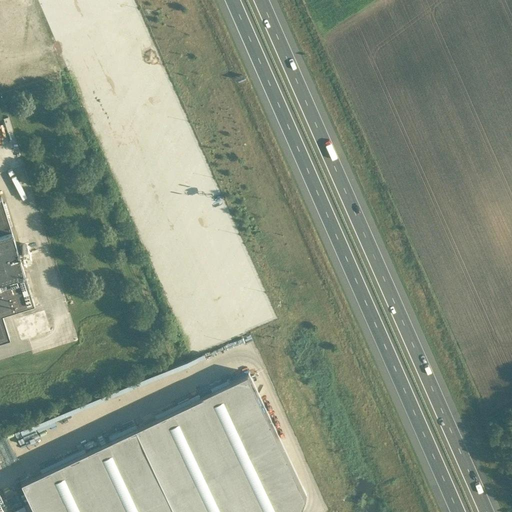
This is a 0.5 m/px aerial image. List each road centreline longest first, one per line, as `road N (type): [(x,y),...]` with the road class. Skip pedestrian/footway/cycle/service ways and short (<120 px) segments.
road 1 (motorway): [(486,511),(261,0)]
road 2 (motorway): [(232,0),(457,511)]
